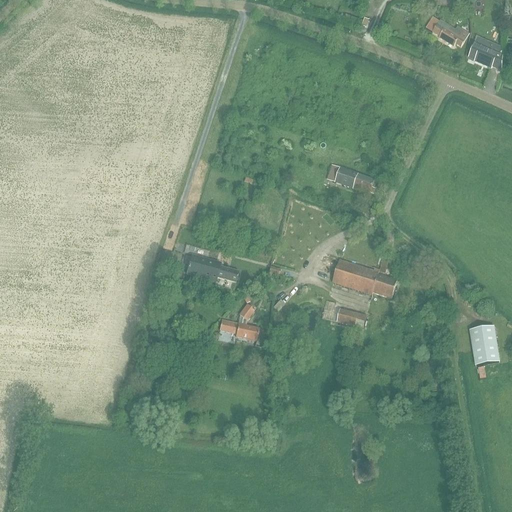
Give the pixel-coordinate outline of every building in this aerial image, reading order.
[(466,0),(453,0),(454,7),(465,6),(466,8),(467,8),(466,0)] [(469,35),(464,31),(458,27),(455,31),(440,21),(433,33),(439,37),(439,39),(454,48),(456,45),(461,48),(469,35)] [(468,59),(475,62),(492,69),(492,67),(502,71),(503,52),(494,48),(493,51),(482,46),(475,43),(468,59)] [(372,188),(375,181),(333,166),(328,181),(369,195),(370,194),(372,188)] [(236,283),(239,273),(219,267),(220,264),(191,257),(186,274),(215,282),(216,278),(236,283)] [(340,261),(333,284),(372,297),(373,294),(392,300),(398,282),(378,276),(379,272),(385,274),(388,263),(382,261),(379,271),(375,269),(374,272),(340,261)] [(318,272),(326,275),(329,265),(321,263),(318,272)] [(279,277),(281,270),(270,267),(268,274),(279,277)] [(276,306),(283,300),(278,296),(272,302),(276,306)] [(257,342),(259,330),(246,327),(247,321),(254,311),(247,305),(240,316),(243,318),(241,326),(222,321),(220,331),(236,335),(236,338),(257,342)] [(429,322),(430,315),(424,313),(425,308),(421,307),(420,312),(419,312),(418,319),(429,322)] [(364,329),(367,317),(342,310),(338,323),(364,329)] [(494,327),(470,331),(476,367),(500,363),(494,327)]
